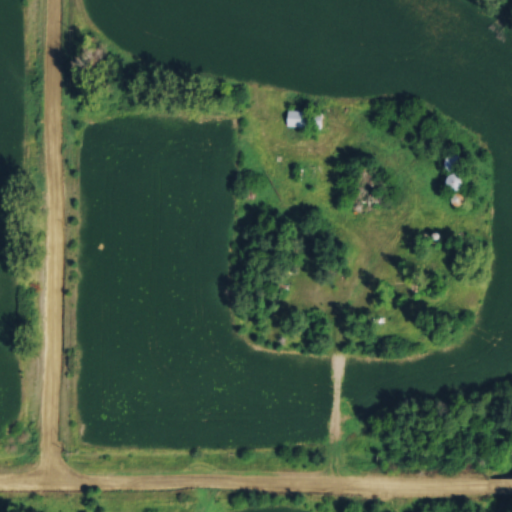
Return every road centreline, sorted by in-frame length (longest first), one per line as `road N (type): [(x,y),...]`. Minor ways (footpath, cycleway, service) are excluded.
road 1 (residential): [(511,483),(0,483)]
road 2 (residential): [(50,484),(53,0)]
